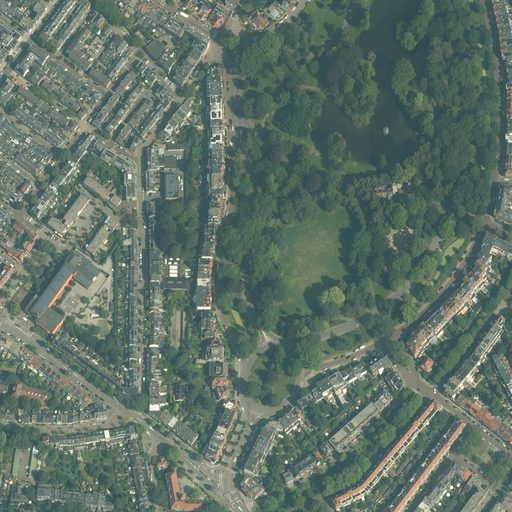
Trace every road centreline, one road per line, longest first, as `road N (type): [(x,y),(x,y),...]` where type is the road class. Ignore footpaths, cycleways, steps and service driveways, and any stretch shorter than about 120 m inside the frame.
road 1 (residential): [(239,136),(219,296),(245,368)]
road 2 (residential): [(140,199),(141,396),(128,413)]
road 3 (residential): [(413,381),(315,472),(240,509)]
road 4 (residential): [(494,180),(500,101),(485,0)]
road 5 (residential): [(321,499),(356,481),(431,393)]
road 6 (unclassified): [(386,339),(435,302),(485,223)]
road 7 (tertiary): [(0,327),(121,408)]
road 8 (residential): [(0,423),(71,431),(110,424),(121,408)]
road 9 (tertiary): [(257,205),(246,290),(262,330)]
